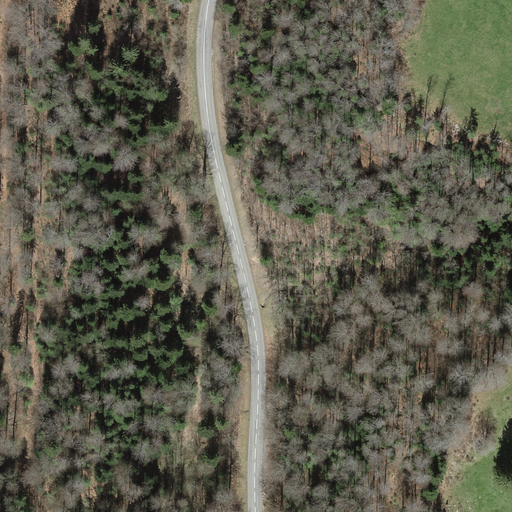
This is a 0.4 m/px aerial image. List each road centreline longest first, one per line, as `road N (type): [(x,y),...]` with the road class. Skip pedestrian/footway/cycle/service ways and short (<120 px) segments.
road 1 (secondary): [(255,511),(258,353),(207,120),(207,0)]
road 2 (track): [(0,356),(27,474),(45,511)]
